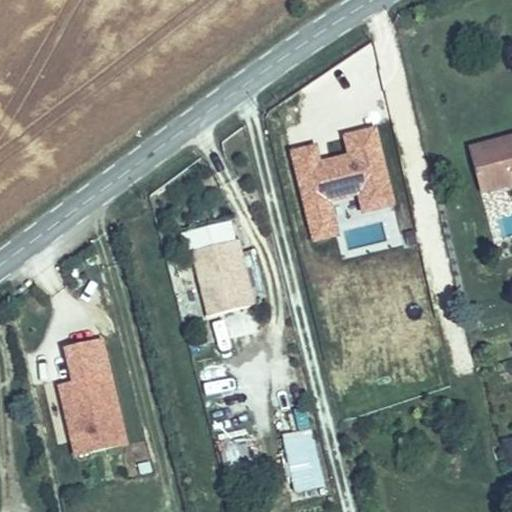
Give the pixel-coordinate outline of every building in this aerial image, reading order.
[(477,185),(490,181),(481,150),(511,141),(511,130),(465,143),(477,185)] [(511,141),(481,150),(490,181),(511,175),(511,141)] [(232,237),(191,247),(209,311),(248,300),(232,237)] [(225,320),(231,350),(244,348),(238,317),(225,320)] [(126,439),(101,337),(65,346),(73,380),(60,384),(76,451),(126,439)] [(291,492),(322,487),(313,431),(281,436),(291,492)] [(222,463),(247,462),(246,435),(221,436),(222,463)]
